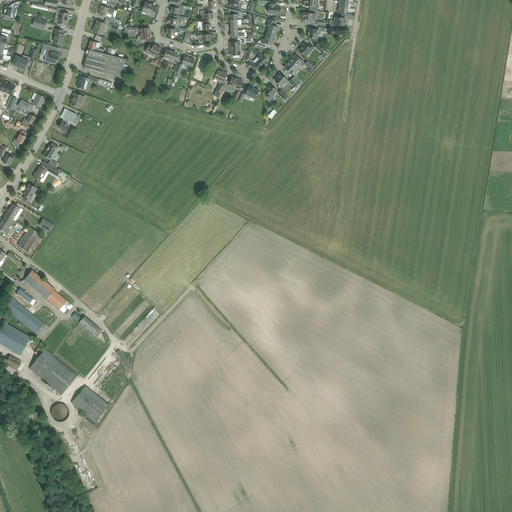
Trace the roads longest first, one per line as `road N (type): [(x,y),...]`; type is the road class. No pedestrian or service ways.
road 1 (residential): [(113,342),(101,321),(0,239)]
road 2 (residential): [(222,61),(265,75),(277,61),(290,0)]
road 3 (tertiary): [(0,202),(61,96)]
